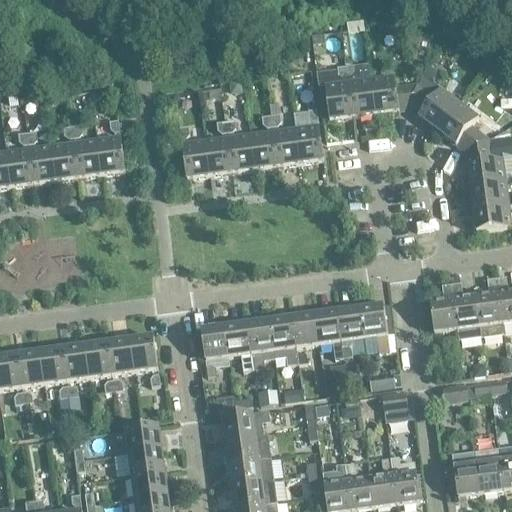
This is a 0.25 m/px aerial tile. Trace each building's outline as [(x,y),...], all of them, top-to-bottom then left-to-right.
[(349,60),(345,61),(346,69),(348,81),(353,80),(356,76),(355,69),(355,68),(354,68),(353,64),(349,60)] [(353,80),(348,81),(348,86),(353,122),(376,119),(371,83),(369,67),(355,69),(356,76),(353,80)] [(342,82),(348,81),(346,69),(337,71),(338,79),(342,82)] [(337,73),(317,76),(318,85),(323,122),(329,121),(330,125),(353,122),(348,86),(348,81),(342,82),(338,79),(337,73)] [(417,88),(396,91),(394,80),(371,83),(376,119),(410,114),(417,88)] [(434,101),(426,95),(417,88),(410,114),(438,135),(460,107),(441,92),(434,101)] [(222,96),(223,108),(241,106),(240,94),(222,96)] [(489,143),(472,130),(478,121),(460,107),(438,135),(466,156),(489,143)] [(309,122),(313,125),(318,124),(317,113),(308,114),(309,122)] [(280,118),(271,119),(273,131),(278,130),(281,126),(280,118)] [(267,132),(273,131),(271,119),(262,120),(263,129),(267,132)] [(234,124),(226,126),(227,137),(233,136),(235,133),(234,124)] [(118,125),(110,126),(111,134),(115,137),(120,137),(118,125)] [(222,138),(227,137),(226,126),(217,127),(218,135),(222,138)] [(73,131),(74,143),(79,142),(82,138),(81,130),(73,131)] [(301,168),(324,165),(319,130),(296,133),(301,168)] [(74,143),(73,131),(64,132),(65,140),(69,143),(74,143)] [(190,139),(189,131),(180,132),(181,144),(187,143),(190,139)] [(278,171),(301,168),(296,133),(273,136),(278,171)] [(27,137),(28,149),(34,148),(36,144),(35,136),(27,137)] [(255,175),(278,171),(273,136),(251,139),(255,175)] [(28,149),(27,137),(18,138),(19,147),(23,150),(28,149)] [(228,142),(233,178),(255,175),(251,139),(228,142)] [(125,177),(121,141),(98,144),(103,180),(125,177)] [(205,145),(210,181),(233,178),(228,142),(205,145)] [(506,186),(503,163),(492,164),(489,143),(466,156),(470,191),(506,186)] [(98,144),(75,147),(80,183),(103,180),(98,144)] [(182,148),(187,184),(210,181),(205,145),(182,148)] [(75,147),(52,150),(57,186),(80,183),(75,147)] [(52,150),(29,153),(34,189),(57,186),(52,150)] [(34,189),(29,153),(6,156),(11,192),(34,189)] [(6,156),(0,157),(0,193),(11,192),(6,156)] [(509,209),(506,186),(470,191),(473,214),(509,209)] [(476,237),(511,231),(509,209),(473,214),(476,237)] [(511,295),(508,296),(506,281),(497,283),(503,328),(511,327),(511,295)] [(487,284),(489,299),(477,301),(481,331),(482,342),(505,339),(503,328),(497,283),(487,284)] [(461,287),(452,289),(458,334),(460,344),(482,341),(481,331),(477,301),(463,302),(461,287)] [(430,307),(434,338),(458,334),(452,289),(442,290),(444,305),(430,307)] [(383,309),(360,312),(364,343),(378,341),(381,358),(390,356),(396,356),(394,339),(388,340),(383,309)] [(337,316),(342,346),(364,343),(360,312),(337,316)] [(337,316),(315,319),(319,349),(332,347),(334,364),(344,363),(342,351),(342,346),(337,316)] [(292,322),(296,352),(319,349),(315,319),(292,322)] [(298,368),(297,357),(296,352),(292,322),(270,325),(275,363),(286,361),(287,370),(298,368)] [(270,325),(247,328),(253,375),(264,373),(263,364),(275,363),(270,325)] [(253,375),(247,328),(225,331),(229,362),(240,360),(243,376),(253,375)] [(225,331),(201,334),(206,365),(229,362),(225,331)] [(158,374),(154,341),(131,344),(136,377),(158,374)] [(108,347),(113,380),(136,377),(131,344),(108,347)] [(90,383),(113,380),(108,347),(86,350),(90,383)] [(67,386),(90,383),(86,350),(63,353),(67,386)] [(344,363),(353,361),(351,353),(348,350),(342,351),(344,363)] [(45,389),(67,386),(63,353),(40,356),(45,389)] [(22,392),(45,389),(40,356),(17,359),(22,392)] [(297,357),(298,368),(307,367),(306,359),(302,356),(297,357)] [(0,361),(0,395),(22,392),(17,359),(0,361)] [(212,369),(206,370),(208,381),(217,380),(216,371),(212,369)] [(354,376),(346,377),(348,387),(356,386),(354,376)] [(152,391),(160,390),(159,378),(154,379),(151,383),(152,391)] [(371,396),(394,393),(393,380),(369,383),(371,396)] [(346,382),(331,384),(334,400),(348,398),(346,382)] [(119,383),(113,384),(115,396),(124,395),(123,386),(119,383)] [(106,397),(115,396),(113,384),(108,385),(105,389),(106,397)] [(507,396),(505,384),(490,386),(491,398),(491,399),(507,396)] [(473,388),(474,401),(491,399),(491,398),(490,386),(473,388)] [(61,403),(69,402),(68,390),(62,391),(60,395),(61,403)] [(73,390),(68,390),(69,402),(78,401),(77,393),(73,390)] [(466,391),(443,394),(445,407),(468,404),(466,391)] [(28,396),(22,397),(24,408),(33,407),(32,399),(28,396)] [(15,409),(24,408),(22,397),(17,397),(14,401),(15,409)] [(384,416),(408,412),(406,399),(383,402),(384,416)] [(234,400),(222,401),(224,415),(236,414),(235,405),(234,400)] [(252,403),(235,405),(236,414),(253,412),(252,403)] [(308,434),(316,433),(313,410),(304,411),(308,434)] [(327,410),(315,412),(317,423),(329,421),(327,410)] [(360,411),(350,413),(351,418),(356,422),(361,421),(360,411)] [(256,441),(264,440),(262,428),(270,427),(269,415),(222,422),(225,446),(256,441)] [(162,453),(159,430),(125,435),(129,458),(162,453)] [(316,433),(308,434),(309,446),(318,445),(316,433)] [(256,441),(225,446),(228,468),(259,464),(271,462),(268,439),(264,440),(256,441)] [(504,496),(511,494),(511,451),(498,453),(504,496)] [(74,465),(82,464),(81,453),(73,454),(74,465)] [(132,481),(165,476),(162,453),(129,458),(132,481)] [(475,456),(481,499),(504,496),(498,453),(475,456)] [(458,502),(481,499),(475,456),(452,459),(458,502)] [(271,462),(259,464),(228,468),(232,490),(274,485),(271,462)] [(420,507),(415,467),(400,469),(399,462),(390,463),(392,476),(393,479),(397,510),(420,507)] [(392,476),(390,463),(381,464),(383,474),(387,476),(392,476)] [(82,464),(74,465),(76,477),(84,476),(82,464)] [(308,481),(316,479),(315,468),(306,469),(308,481)] [(351,511),(373,511),(370,483),(356,484),(354,469),(346,470),(351,511)] [(324,489),(327,511),(351,511),(346,470),(336,471),(337,476),(323,478),(324,489)] [(135,504),(168,499),(165,476),(132,481),(135,504)] [(316,479),(308,481),(309,492),(318,491),(316,479)] [(373,511),(382,511),(397,510),(393,479),(370,483),(373,511)] [(234,511),(247,511),(277,508),(274,485),(232,490),(234,511)] [(87,510),(95,509),(93,498),(85,499),(87,510)] [(135,511),(169,511),(168,499),(135,504),(135,511)] [(72,509),(76,511),(82,511),(80,500),(71,501),(72,509)]
